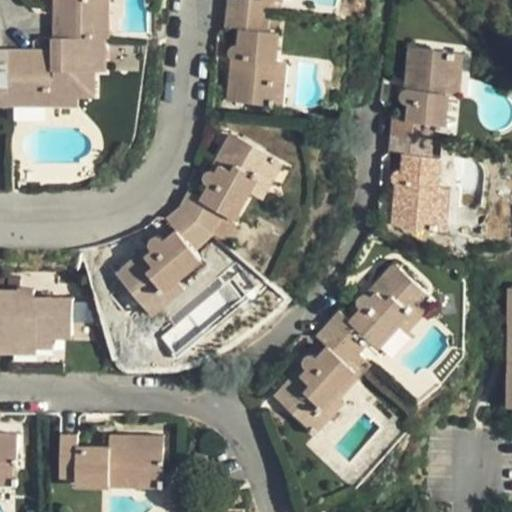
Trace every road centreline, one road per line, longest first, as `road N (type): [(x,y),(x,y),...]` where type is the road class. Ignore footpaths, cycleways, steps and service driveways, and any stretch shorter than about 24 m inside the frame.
road 1 (residential): [(213,406),(312,318),(346,263),(371,186),(378,105)]
road 2 (residential): [(191,0),(177,144),(148,191),(101,222),(0,225)]
road 3 (residential): [(213,406),(153,394),(0,392)]
road 4 (residential): [(278,511),(253,449),(213,406)]
